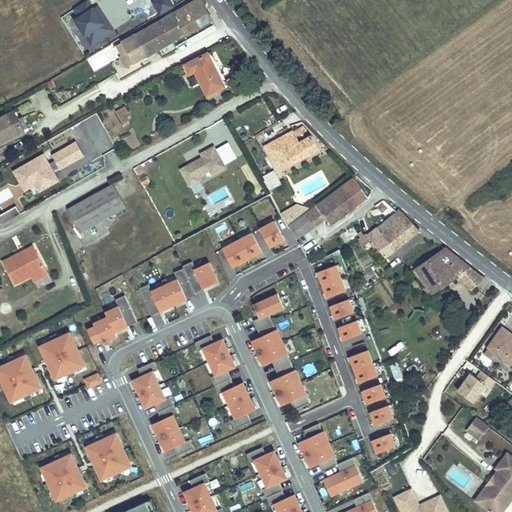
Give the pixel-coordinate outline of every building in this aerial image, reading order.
[(115,30),(108,20),(104,23),(94,8),(88,0),(87,0),(75,9),(81,17),(76,20),(93,45),(115,30)] [(126,68),(213,19),(204,5),(206,4),(203,0),(197,0),(123,42),(129,52),(120,57),(126,68)] [(108,20),(98,5),(94,8),(104,23),(108,20)] [(129,52),(123,42),(117,45),(123,56),(129,52)] [(210,52),(208,53),(225,87),(216,92),(217,94),(229,87),(210,52)] [(225,87),(208,53),(185,65),(190,73),(195,71),(208,96),(216,92),(225,87)] [(24,130),(28,128),(23,117),(18,120),(14,112),(0,118),(0,144),(25,132),(24,130)] [(303,126),(294,131),(297,137),(307,131),(303,126)] [(266,147),(268,152),(297,137),(294,131),(266,147)] [(297,137),(268,152),(279,171),(319,149),(312,136),(300,143),(297,137)] [(76,142),(52,155),(55,161),(49,164),(44,154),(14,171),(21,184),(32,178),(40,192),(59,181),(53,169),(58,166),(60,170),(84,156),(76,142)] [(226,167),(214,146),(200,154),(202,157),(181,169),(190,187),(201,181),(199,178),(210,172),(212,175),(226,167)] [(240,162),(251,189),(258,186),(248,159),(240,162)] [(270,191),(281,184),(276,175),(265,181),(270,191)] [(354,178),(291,225),(299,236),(325,217),(331,225),(369,198),(354,178)] [(126,208),(113,185),(69,209),(82,232),(126,208)] [(212,206),(230,198),(225,187),(207,195),(212,206)] [(297,204),(287,210),(293,221),(309,209),(297,204)] [(0,215),(0,225),(0,226),(21,214),(17,206),(0,215)] [(399,209),(396,211),(364,236),(361,238),(359,240),(364,246),(371,240),(385,257),(419,230),(399,209)] [(287,210),(282,214),(288,225),(293,221),(287,210)] [(285,240),(275,221),(260,229),(270,248),(285,240)] [(262,252),(253,233),(238,241),(248,259),(262,252)] [(248,259),(238,241),(223,249),(233,267),(248,259)] [(31,277),(46,269),(34,246),(26,250),(27,253),(17,259),(15,256),(3,262),(15,286),(31,277)] [(445,262),(457,275),(470,290),(483,278),(445,248),(415,268),(432,293),(449,281),(438,268),(445,262)] [(195,293),(212,285),(211,283),(217,280),(209,262),(196,268),(193,261),(183,266),(184,268),(175,272),(178,279),(168,284),(166,279),(163,281),(165,286),(152,291),(149,284),(139,289),(152,315),(168,308),(167,305),(178,300),(180,303),(196,295),(195,293)] [(438,268),(449,281),(457,275),(445,262),(438,268)] [(341,278),(336,265),(318,272),(323,285),(341,278)] [(432,293),(415,268),(413,271),(428,295),(432,293)] [(46,269),(31,277),(34,283),(49,276),(46,269)] [(346,291),(341,278),(323,285),(328,298),(346,291)] [(284,307),(278,294),(274,296),(280,309),(284,307)] [(95,327),(88,330),(94,343),(101,340),(103,343),(118,337),(116,332),(114,330),(120,327),(121,330),(138,322),(125,295),(116,300),(119,307),(106,313),(108,317),(94,324),(95,327)] [(268,314),(280,309),(274,296),(254,306),(260,318),(254,321),(257,329),(272,322),(268,314)] [(354,312),(349,299),(331,306),(336,319),(354,312)] [(9,302),(1,305),(4,314),(12,311),(9,302)] [(362,334),(357,321),(339,327),(344,340),(362,334)] [(278,344),(272,331),(276,330),(272,322),(257,329),(261,337),(253,341),(259,353),(278,344)] [(511,334),(503,328),(489,347),(496,353),(511,363),(511,334)] [(41,347),(56,379),(67,374),(69,379),(76,375),(74,371),(85,365),(70,333),(60,338),(58,333),(50,337),(52,342),(41,347)] [(229,353),(223,339),(215,343),(211,335),(195,343),(199,351),(204,349),(210,362),(229,353)] [(278,344),(259,353),(264,365),(273,361),(276,369),(291,362),(287,354),(284,356),(278,344)] [(489,347),(485,353),(492,359),(496,353),(489,347)] [(373,363),(368,350),(350,357),(355,370),(373,363)] [(227,371),(236,367),(229,353),(210,362),(216,375),(211,377),(215,386),(231,378),(227,371)] [(12,362),(0,367),(0,375),(4,384),(0,385),(0,386),(1,390),(6,388),(12,401),(23,396),(25,401),(32,397),(30,393),(41,388),(26,356),(16,360),(14,356),(10,358),(12,362)] [(142,377),(134,380),(140,394),(160,385),(154,372),(158,370),(154,361),(138,369),(142,377)] [(297,384),(291,372),(294,370),(291,362),(276,369),(280,377),(271,381),(277,393),(297,384)] [(360,383),(378,376),(373,363),(355,370),(360,383)] [(474,403),(486,385),(490,388),(495,381),(482,371),(477,378),(469,373),(464,380),(466,381),(464,384),(459,392),(474,403)] [(97,372),(82,378),(87,389),(101,383),(97,372)] [(250,396),(243,383),(235,386),(231,378),(215,386),(219,394),(224,392),(230,405),(250,396)] [(302,397),(297,384),(277,393),(282,406),(291,402),(295,410),(310,403),(306,395),(302,397)] [(368,404),(386,397),(381,384),(363,391),(368,404)] [(140,394),(146,408),(155,404),(158,412),(174,405),(170,396),(166,398),(160,385),(140,394)] [(499,404),(506,398),(502,394),(496,400),(499,404)] [(256,410),(250,396),(230,405),(236,418),(231,421),(235,429),(251,422),(247,414),(256,410)] [(162,420),(154,424),(160,437),(180,428),(173,415),(178,413),(174,405),(158,412),(162,420)] [(394,418),(389,405),(371,412),(376,425),(394,418)] [(490,428),(477,418),(466,431),(479,441),(490,428)] [(319,423),(304,430),(308,439),(300,442),(306,455),(325,446),(319,433),(323,431),(319,423)] [(180,428),(160,437),(166,451),(175,447),(178,455),(194,448),(190,440),(186,442),(180,428)] [(330,444),(324,431),(323,431),(319,433),(325,446),(330,444)] [(399,445),(394,432),(376,439),(381,452),(399,445)] [(87,447),(102,479),(113,474),(115,479),(119,477),(117,473),(132,466),(117,434),(105,439),(103,435),(96,438),(98,442),(87,447)] [(335,456),(330,444),(325,446),(331,458),(334,456),(335,456)] [(325,446),(306,455),(311,467),(319,463),(323,471),(337,465),(338,464),(334,456),(331,458),(325,446)] [(281,465),(275,451),(266,455),(263,447),(247,454),(251,463),(255,461),(262,474),(281,465)] [(503,477),(480,507),(487,511),(504,511),(511,502),(511,454),(508,452),(494,470),(497,473),(503,477)] [(57,461),(42,468),(49,483),(45,485),(46,489),(51,487),(57,500),(72,494),(74,498),(78,496),(76,492),(87,487),(72,454),(61,459),(59,455),(55,457),(57,461)] [(341,473),(324,481),(331,496),(363,481),(352,458),(338,464),(337,465),(341,473)] [(287,478),(281,465),(262,474),(268,487),(263,489),(267,498),(287,489),(283,481),(287,478)] [(392,465),(386,469),(389,475),(395,472),(392,465)] [(194,488),(185,492),(191,506),(211,497),(205,484),(210,482),(206,473),(190,481),(194,488)] [(497,473),(474,502),(480,507),(503,477),(497,473)] [(287,489),(267,498),(271,506),(275,504),(279,511),(292,511),(301,508),(295,494),(290,496),(287,489)] [(411,490),(395,498),(401,511),(448,511),(440,495),(422,503),(424,506),(420,508),(411,490)] [(375,511),(369,493),(354,500),(357,507),(347,511),(375,511)] [(211,497),(191,506),(194,511),(223,511),(222,508),(217,510),(211,497)] [(152,511),(156,510),(151,500),(147,502),(151,511),(152,511)] [(151,511),(147,502),(124,511),(151,511)]
